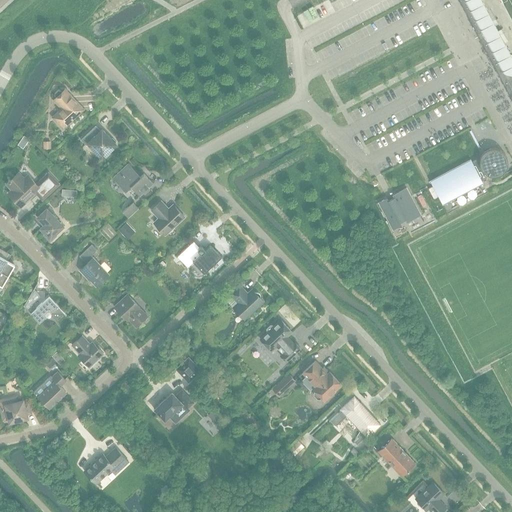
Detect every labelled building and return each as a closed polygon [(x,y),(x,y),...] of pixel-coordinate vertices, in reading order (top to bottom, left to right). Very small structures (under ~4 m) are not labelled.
[(459,0),(475,31),(476,32),(479,33),(481,32),(498,23),(491,10),(488,12),(481,0),(459,0)] [(508,41),(501,28),(484,37),(482,38),(481,41),(482,42),(481,42),(511,100),(511,57),(504,43),(508,41)] [(63,110),(54,119),(63,128),(83,109),(64,89),(61,92),(60,90),(57,90),(55,92),(55,95),(56,96),(53,99),(63,110)] [(95,125),(80,139),(85,144),(87,143),(101,158),(103,156),(105,157),(108,153),(108,152),(116,144),(115,143),(116,141),(112,138),(110,138),(102,129),(100,130),(95,125)] [(430,181),(442,203),(482,182),(482,180),(485,178),(487,174),(490,175),(493,176),(495,176),(498,175),(501,174),(503,172),(505,170),(506,168),(507,165),(507,162),(507,159),(506,157),(505,154),(504,152),(501,150),(499,149),(496,148),(493,148),(490,148),(487,149),(484,151),(482,154),(480,157),(480,160),(475,159),(471,161),(471,160),(430,181)] [(113,178),(125,191),(131,186),(139,195),(152,183),(143,173),(140,177),(128,163),(113,178)] [(8,193),(21,207),(36,193),(42,200),(59,184),(48,173),(36,184),(27,175),(24,178),(18,172),(6,184),(11,190),(8,193)] [(387,198),(378,202),(392,229),(401,225),(400,222),(405,219),(407,222),(421,214),(406,187),(392,195),(394,197),(388,200),(387,198)] [(161,201),(151,210),(159,217),(154,222),(165,234),(184,217),(173,205),(167,210),(164,207),(165,206),(161,201)] [(128,217),(138,208),(133,202),(122,212),(128,217)] [(49,206),(47,208),(37,217),(44,224),(40,228),(46,233),(44,235),(50,241),(56,235),(54,234),(63,226),(53,215),(52,214),(54,212),(49,206)] [(177,256),(187,267),(195,275),(197,276),(199,276),(201,275),(203,273),(204,273),(204,272),(221,257),(222,257),(210,244),(209,244),(210,245),(205,250),(202,247),(201,246),(200,246),(199,246),(199,247),(194,242),(194,241),(193,241),(177,256)] [(79,270),(85,276),(86,275),(96,285),(108,274),(91,256),(97,250),(91,244),(79,256),(84,262),(85,261),(86,263),(79,270)] [(0,270),(8,275),(15,264),(5,259),(8,253),(0,248),(0,270)] [(8,275),(0,270),(0,284),(2,286),(8,275)] [(66,314),(49,295),(36,308),(32,303),(40,296),(34,289),(37,283),(23,305),(24,306),(31,312),(30,313),(39,322),(46,315),(47,316),(48,316),(49,316),(50,315),(51,314),(51,313),(66,314)] [(259,293),(257,292),(255,292),(252,289),(246,294),(244,291),(244,290),(239,285),(230,293),(238,302),(233,307),(244,319),(263,301),(260,298),(260,295),(259,293)] [(129,319),(136,326),(147,316),(140,308),(127,294),(114,307),(127,320),(129,319)] [(300,348),(295,342),(293,343),(286,336),(292,331),(281,320),(273,327),(272,325),(270,325),(266,329),(266,331),(268,332),(260,339),(273,352),(278,347),(283,353),(280,355),(286,361),(300,348)] [(80,353),(78,355),(89,366),(103,353),(92,341),(90,343),(82,335),(72,344),(80,353)] [(189,357),(176,369),(188,382),(201,370),(189,357)] [(341,384),(329,372),(327,374),(315,361),(302,372),(315,385),(312,388),(315,390),(313,392),(313,395),(317,399),(320,399),(321,397),(324,400),(341,384)] [(37,396),(49,408),(66,392),(60,386),(66,381),(57,371),(51,377),(54,380),(37,396)] [(289,374),(272,389),(279,395),(295,380),(289,374)] [(164,420),(172,413),(177,419),(189,409),(187,407),(193,402),(182,389),(175,395),(172,392),(154,408),(164,420)] [(0,400),(0,404),(3,419),(9,417),(10,421),(15,420),(16,422),(21,421),(21,419),(26,417),(22,400),(17,402),(15,397),(0,400)] [(353,441),(357,444),(378,424),(373,418),(372,419),(358,404),(359,404),(354,398),(329,421),(329,422),(330,421),(334,425),(334,424),(335,426),(337,424),(337,425),(346,416),(347,415),(361,429),(359,431),(359,430),(356,435),(358,437),(354,440),(353,441)] [(378,451),(401,476),(415,463),(405,453),(391,438),(378,451)] [(295,454),(303,446),(298,440),(289,449),(295,454)] [(105,456),(103,453),(84,471),(96,483),(114,466),(115,467),(125,457),(115,447),(105,456)] [(433,482),(415,498),(426,510),(428,508),(432,511),(440,511),(446,507),(438,499),(444,494),(433,482)]
